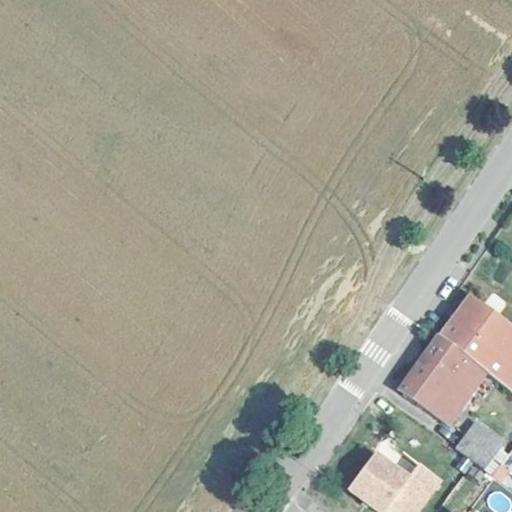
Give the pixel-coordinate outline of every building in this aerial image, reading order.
[(484,373),(507,391),(511,383),(511,327),(470,297),(438,338),(484,373)] [(484,373),(438,338),(399,392),(448,424),(484,373)] [(483,472),(500,449),(503,445),(475,424),(455,451),(483,472)] [(510,456),(500,449),(483,472),(493,479),(510,456)] [(351,491),(378,511),(420,511),(441,485),(419,469),(410,481),(378,457),(351,491)]
